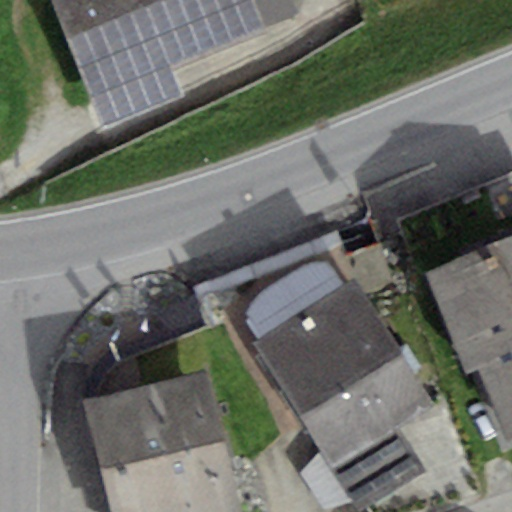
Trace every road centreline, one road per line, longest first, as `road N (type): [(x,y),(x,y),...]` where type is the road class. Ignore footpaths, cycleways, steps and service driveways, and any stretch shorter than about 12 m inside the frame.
road 1 (tertiary): [(17,252),(159,218),(511,85)]
road 2 (residential): [(17,252),(15,511)]
